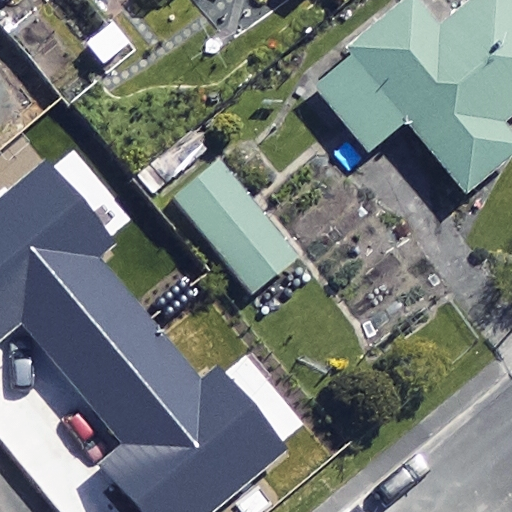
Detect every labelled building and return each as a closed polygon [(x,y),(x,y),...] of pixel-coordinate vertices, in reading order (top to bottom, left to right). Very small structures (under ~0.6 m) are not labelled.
[(11,0),(0,0),(0,7),(1,9),(11,0)] [(88,0),(108,22),(132,0),(88,0)] [(511,136),(511,12),(501,0),(491,0),(446,39),(420,8),(314,98),(369,162),(404,132),(470,209),(511,173),(511,148),(506,141),(511,136)] [(139,511),(208,511),(286,448),(216,365),(200,378),(97,255),(113,242),(45,161),(0,198),(0,343),(0,344),(22,326),(122,445),(100,464),(139,511)] [(296,266),(214,162),(167,200),(248,303),(296,266)] [(178,227),(140,260),(173,299),(212,267),(178,227)]
